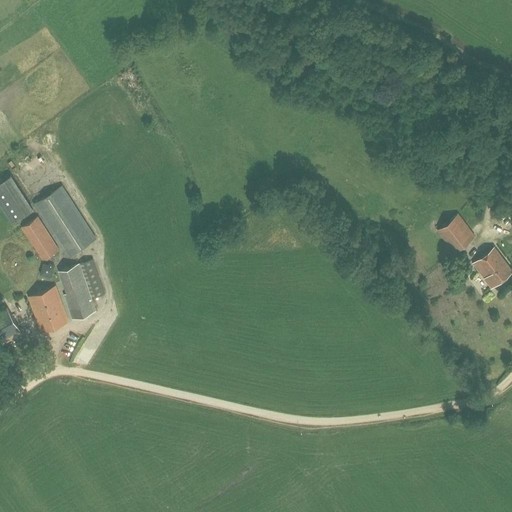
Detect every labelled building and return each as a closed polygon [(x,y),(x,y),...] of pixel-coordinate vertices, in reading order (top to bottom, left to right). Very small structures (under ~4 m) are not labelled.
[(33,209),(11,175),(0,181),(0,202),(12,222),(33,209)] [(68,256),(96,238),(62,185),(34,203),(68,256)] [(437,230),(454,251),(474,235),(458,214),(437,230)] [(21,232),(24,229),(43,258),(58,248),(38,216),(15,231),(18,237),(22,234),(21,232)] [(511,270),(494,247),(473,264),(490,286),(511,270)] [(64,294),(73,318),(95,310),(78,263),(61,269),(69,292),(64,294)] [(55,286),(29,296),(42,330),(68,320),(55,286)] [(15,320),(8,307),(0,311),(0,339),(20,328),(15,320)]
